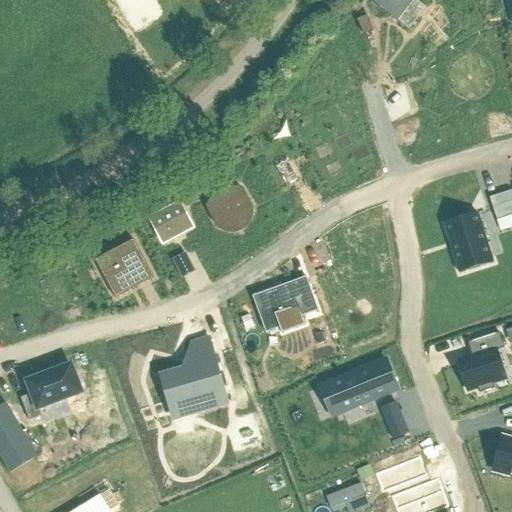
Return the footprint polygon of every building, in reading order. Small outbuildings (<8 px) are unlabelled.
[(42,0),(14,0),(22,12),(43,0),(42,0)] [(373,0),(372,2),(398,22),(415,1),(414,0),(373,0)] [(367,17),(357,21),(364,36),(373,32),(367,17)] [(76,35),(61,75),(73,82),(68,97),(95,111),(110,71),(88,60),(94,44),(76,35)] [(209,204),(207,208),(208,209),(218,227),(240,228),(252,209),(241,189),(221,189),(219,189),(218,191),(215,195),(210,203),(209,204)] [(511,191),(489,199),(497,221),(511,216),(511,191)] [(180,205),(151,220),(164,244),(192,229),(180,205)] [(478,214),(444,225),(459,275),(494,264),(478,214)] [(134,240),(94,261),(115,300),(154,279),(134,240)] [(307,278),(253,297),(261,321),(276,317),(280,329),(282,335),(306,327),(303,318),(319,312),(307,278)] [(50,279),(16,292),(27,319),(60,306),(50,279)] [(472,358),(458,362),(468,392),(478,389),(480,394),(495,390),(493,384),(506,380),(497,352),(505,349),(500,334),(468,344),(472,358)] [(184,369),(160,375),(166,398),(170,411),(177,409),(207,400),(225,395),(222,384),(209,338),(192,343),(198,365),(184,369)] [(331,384),(332,387),(343,413),(367,404),(393,393),(399,391),(387,361),(382,363),(355,374),(342,379),(331,384)] [(32,395),(20,399),(29,421),(41,417),(39,409),(81,393),(71,366),(27,383),(32,395)] [(6,403),(0,407),(0,456),(10,473),(38,456),(6,403)] [(394,406),(381,411),(389,429),(402,424),(401,421),(396,410),(394,406)] [(511,440),(503,438),(494,472),(511,477),(511,440)] [(391,496),(397,511),(427,511),(447,505),(436,477),(392,494),(390,495),(391,496)] [(379,478),(368,482),(372,493),(383,488),(379,478)] [(361,484),(327,498),(332,509),(345,504),(365,495),(361,484)]
